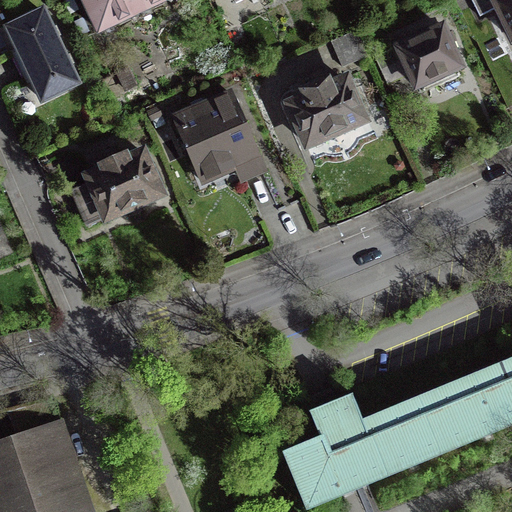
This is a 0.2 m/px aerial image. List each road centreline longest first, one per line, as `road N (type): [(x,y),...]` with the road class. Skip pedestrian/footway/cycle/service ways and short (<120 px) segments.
road 1 (residential): [(511,183),(230,303),(93,344)]
road 2 (residential): [(0,124),(93,344)]
